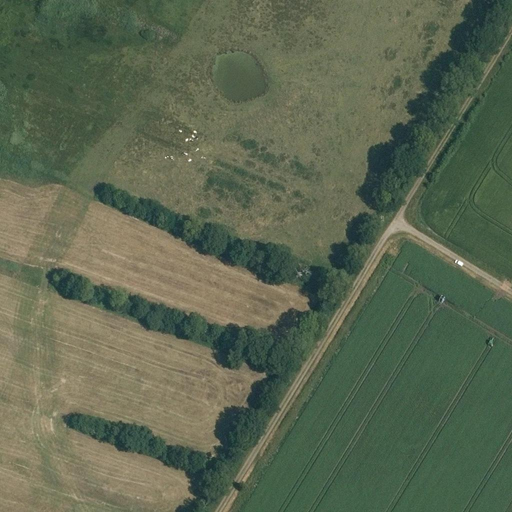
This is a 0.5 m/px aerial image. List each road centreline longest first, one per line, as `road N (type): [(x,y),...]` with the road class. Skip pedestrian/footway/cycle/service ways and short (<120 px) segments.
road 1 (unclassified): [(217,511),(394,221)]
road 2 (unclassified): [(394,221),(511,28)]
road 3 (unclassified): [(511,293),(394,221)]
